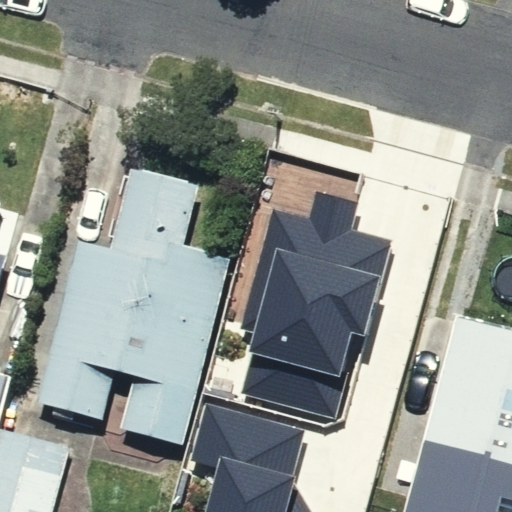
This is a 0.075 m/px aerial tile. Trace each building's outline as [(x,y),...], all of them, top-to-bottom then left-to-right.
[(222,191),(150,171),(125,263),(98,255),(52,425),(198,464),(213,409),(248,279),(202,266),(222,191)] [(68,511),(88,442),(2,419),(59,208),(0,192),(0,511),(68,511)] [(326,406),(297,511),(443,511),(446,500),(402,488),(451,305),(292,262),(259,387),(326,406)] [(511,511),(511,321),(473,311),(429,471),(492,487),(485,511),(511,511)] [(264,511),(287,429),(213,409),(198,464),(185,511),(264,511)]
